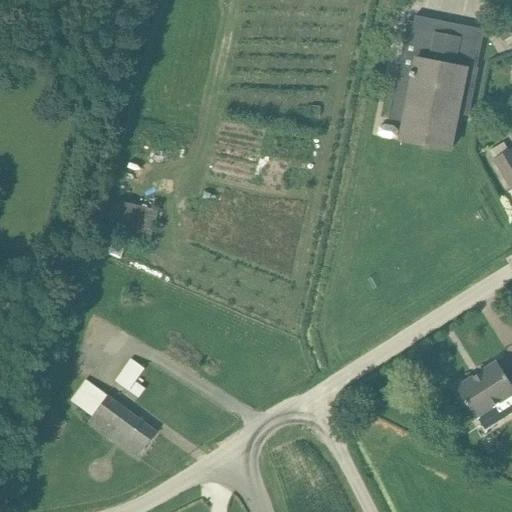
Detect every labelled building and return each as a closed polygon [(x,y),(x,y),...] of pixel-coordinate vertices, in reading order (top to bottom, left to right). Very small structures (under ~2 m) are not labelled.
[(409,21),(389,119),(404,122),(401,141),(450,151),(458,113),(469,115),(479,69),(477,68),(485,30),(415,16),(414,22),(409,21)] [(503,42),(511,36),(511,34),(507,26),(497,32),(503,42)] [(511,150),(494,159),(511,189),(511,150)] [(150,244),(157,211),(108,200),(100,233),(150,244)] [(130,359),(115,381),(129,390),(143,369),(130,359)] [(511,374),(507,378),(505,374),(497,362),(457,388),(476,418),(511,395),(511,397),(511,374)] [(157,432),(141,420),(88,381),(73,401),(93,416),(89,421),(139,457),(157,432)]
